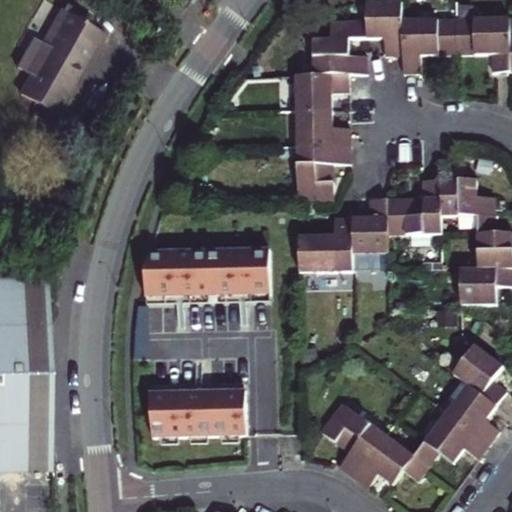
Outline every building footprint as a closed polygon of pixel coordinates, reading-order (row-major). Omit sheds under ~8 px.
[(61,0),(51,21),(55,23),(45,43),(31,36),(15,66),(28,74),(19,91),(55,111),(92,43),(96,45),(104,30),(86,20),(90,14),(63,0),(61,0)] [(368,22),(353,22),(353,39),(389,39),(389,57),(406,57),(405,19),(406,3),(368,3),(368,22)] [(405,19),(406,57),(406,75),(424,75),(424,57),(458,57),(458,19),(405,19)] [(511,19),(458,19),(458,57),(495,57),(495,74),(511,73),(511,19)] [(316,77),(352,76),(370,76),(370,58),(353,58),(353,39),(353,22),(333,22),(334,40),(316,40),(316,77)] [(298,112),(335,111),(335,94),(352,93),(352,76),(316,77),(298,77),(298,112)] [(299,149),(353,148),(353,129),(335,129),(335,111),(298,112),(299,149)] [(300,202),(335,201),(334,165),(354,165),(353,148),(299,149),(300,202)] [(459,163),(442,163),(443,182),(443,218),(480,217),(497,217),(497,199),(479,200),(479,181),(459,182),(459,163)] [(443,218),(443,182),(424,182),(424,200),(390,200),(391,237),(444,236),(443,218)] [(391,237),(390,200),(372,200),(372,218),(354,218),(355,270),(383,270),(383,255),(391,254),(391,237)] [(481,271),(511,270),(511,233),(498,234),(497,217),(480,217),(481,271)] [(355,270),(354,218),(336,219),(336,238),(301,238),(302,274),(355,273),(355,270)] [(153,253),(147,272),(148,298),(273,295),(272,251),(153,253)] [(511,288),(511,270),(481,271),(463,272),(464,307),(499,306),(499,289),(511,288)] [(47,274),(0,275),(0,467),(50,466),(47,274)] [(470,385),(498,407),(509,393),(495,383),(506,368),(478,346),(456,375),(470,385)] [(470,385),(448,414),(492,445),(502,432),(487,422),(498,407),(470,385)] [(249,392),(153,394),(155,439),(250,437),(249,392)] [(342,470),(357,481),(389,436),(344,404),(323,433),(353,455),(342,470)] [(418,457),(432,468),(442,454),(456,465),(466,451),(481,461),(492,445),(448,414),(418,457)] [(389,436),(357,481),(370,490),(381,476),(396,487),(406,473),(421,483),(432,468),(418,457),(389,436)]
